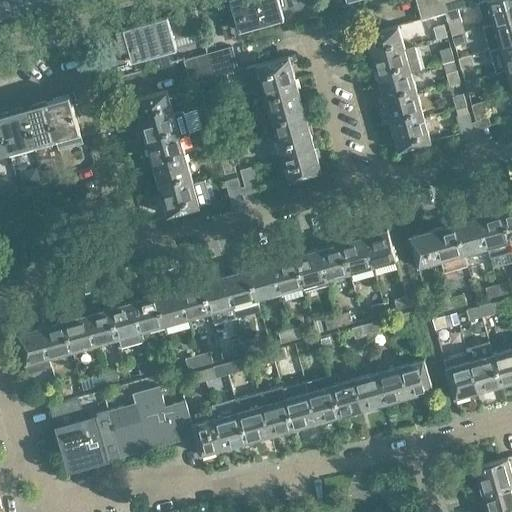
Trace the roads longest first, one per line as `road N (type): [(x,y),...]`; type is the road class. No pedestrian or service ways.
road 1 (residential): [(387,190),(342,13),(305,22),(351,200)]
road 2 (residential): [(84,508),(436,435)]
road 3 (residential): [(137,254),(82,73),(0,96)]
road 4 (residential): [(137,254),(351,200)]
road 5 (residential): [(84,508),(37,489),(0,367)]
road 6 (residential): [(0,290),(137,254)]
road 7 (residential): [(387,190),(511,158)]
